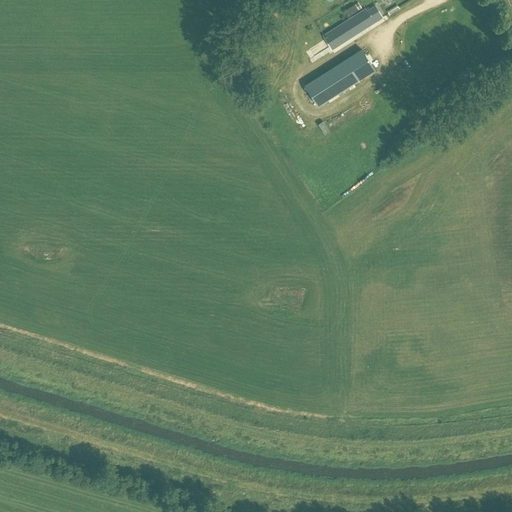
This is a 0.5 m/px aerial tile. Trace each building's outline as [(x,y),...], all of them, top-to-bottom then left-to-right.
[(417,0),(392,0),(395,4),(389,7),(393,15),(417,0)] [(332,50),(374,23),(365,9),(323,36),(332,50)] [(362,49),(304,85),(318,106),(375,70),(362,49)] [(307,91),(302,94),(309,105),(314,102),(307,91)] [(330,132),(323,121),(318,125),(325,135),(330,132)]
